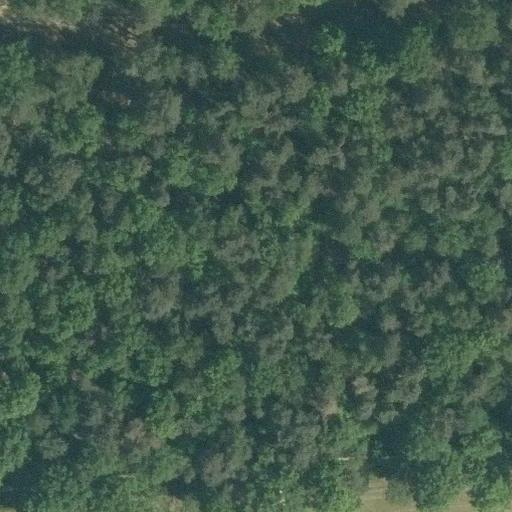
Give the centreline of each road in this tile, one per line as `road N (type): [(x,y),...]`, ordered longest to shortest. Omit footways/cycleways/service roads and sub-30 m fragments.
road 1 (track): [(0,478),(511,433)]
road 2 (track): [(0,22),(359,9)]
road 3 (track): [(238,277),(351,77),(359,9)]
